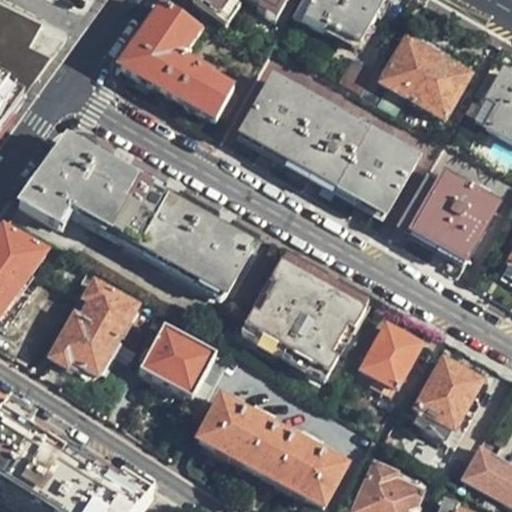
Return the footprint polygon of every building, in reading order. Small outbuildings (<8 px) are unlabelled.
[(188,0),(221,19),(232,0),(248,0),(277,16),(286,0),(188,0)] [(303,0),(312,4),(305,16),(328,29),(324,35),(357,54),(382,8),(368,0),(303,0)] [(0,134),(23,103),(21,100),(30,88),(48,64),(30,51),(41,29),(0,8),(0,134)] [(198,30),(161,9),(119,70),(119,76),(162,100),(171,105),(179,110),(204,124),(225,89),(206,77),(207,72),(181,57),(198,30)] [(442,124),(468,81),(464,79),(467,72),(443,58),(418,44),(414,51),(405,46),(380,89),(442,124)] [(480,102),(486,104),(495,110),(484,131),(511,147),(511,80),(501,74),(498,79),(495,77),(480,102)] [(385,222),(415,166),(272,85),(239,139),(260,151),(266,154),(273,158),(307,178),(315,183),(323,187),(354,204),(361,208),(367,212),(385,222)] [(495,110),(486,104),(474,125),(484,131),(495,110)] [(40,182),(17,213),(56,232),(68,215),(223,302),(251,253),(223,238),(213,233),(205,228),(172,208),(162,202),(153,196),(123,178),(114,172),(107,168),(67,144),(40,182)] [(397,230),(428,175),(415,166),(385,222),(397,230)] [(441,181),(428,175),(397,230),(409,237),(441,181)] [(496,213),(441,181),(409,237),(431,249),(438,254),(446,258),(465,269),(496,213)] [(0,237),(0,323),(44,260),(3,233),(0,237)] [(511,244),(511,247),(511,259),(500,281),(511,288),(511,244)] [(334,304),(328,300),(330,295),(324,291),(320,288),(317,295),(308,290),(312,285),(279,267),(242,335),(324,382),(364,313),(338,299),(334,304)] [(76,323),(118,347),(137,314),(94,291),(76,323)] [(95,388),(118,347),(76,323),(52,364),(95,388)] [(395,393),(420,351),(415,348),(417,344),(412,341),(407,338),(404,342),(383,330),(358,373),(361,375),(359,379),(364,382),(367,377),(378,384),(375,389),(387,397),(390,390),(395,393)] [(213,363),(163,334),(138,378),(152,386),(149,393),(150,402),(162,410),(170,405),(176,400),(189,407),(213,363)] [(470,402),(478,391),(477,380),(467,374),(470,369),(464,365),(457,360),(449,373),(448,373),(441,368),(411,420),(423,427),(426,423),(459,441),(478,407),(470,402)] [(0,423),(10,410),(0,403),(0,423)] [(0,423),(0,492),(29,511),(142,511),(152,499),(122,479),(112,493),(67,463),(27,436),(36,423),(12,406),(10,410),(0,423)] [(317,511),(320,511),(342,474),(310,455),(316,444),(299,435),(293,446),(266,430),(272,419),(256,411),(250,422),(219,406),(197,444),(317,511)] [(511,511),(511,466),(480,448),(477,453),(474,455),(469,457),(464,465),(467,471),(458,487),(500,511),(511,511)] [(403,491),(406,486),(372,469),(351,511),(413,511),(419,500),(403,491)]
